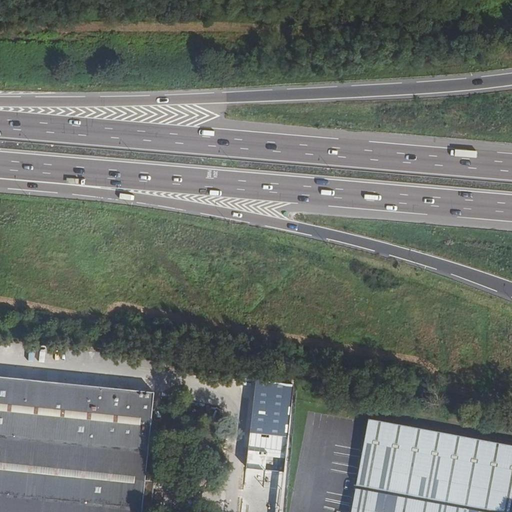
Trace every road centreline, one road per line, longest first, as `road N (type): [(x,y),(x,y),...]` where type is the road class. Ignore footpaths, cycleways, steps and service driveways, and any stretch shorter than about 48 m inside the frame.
road 1 (motorway): [(0,183),(284,223),(511,289)]
road 2 (motorway): [(511,168),(0,123)]
road 3 (motorway): [(0,166),(511,209)]
road 4 (motorway): [(511,78),(293,95),(0,101)]
